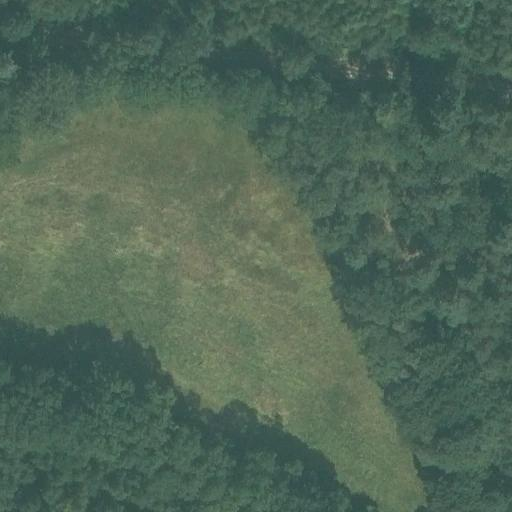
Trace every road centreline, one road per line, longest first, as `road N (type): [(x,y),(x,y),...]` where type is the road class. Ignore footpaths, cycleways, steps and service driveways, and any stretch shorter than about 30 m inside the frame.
road 1 (track): [(200,51),(511,88)]
road 2 (track): [(0,28),(200,51)]
